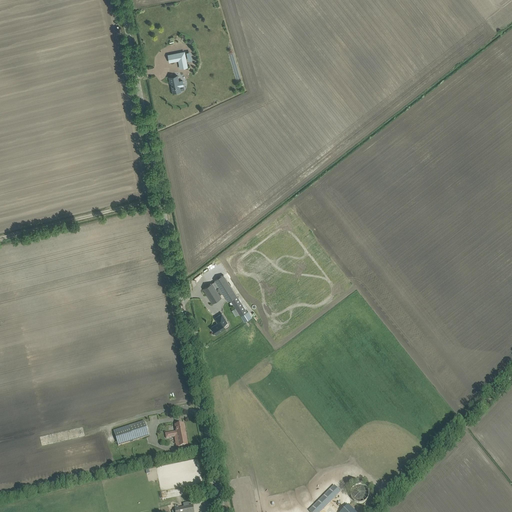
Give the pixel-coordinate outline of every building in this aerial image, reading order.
[(168,55),(169,62),(180,60),(182,68),(187,67),(184,52),(168,55)] [(177,75),(169,77),(170,83),(171,83),(173,92),(180,91),(180,87),(184,86),(183,80),(178,81),(177,75)] [(224,264),(229,272),(289,226),(283,219),(224,264)] [(229,274),(234,281),(298,232),(292,225),(229,274)] [(234,283),(239,291),(304,240),(299,233),(234,283)] [(240,292),(246,299),(311,249),(305,241),(240,292)] [(247,300),(252,307),(317,257),(312,250),(247,300)] [(253,308),(258,315),(323,265),(318,258),(253,308)] [(259,317),(265,324),(330,274),(325,267),(259,317)] [(214,281),(218,286),(215,288),(212,283),(203,289),(213,303),(221,298),(219,295),(222,293),(228,302),(230,300),(237,296),(223,275),(214,281)] [(266,325),(272,333),(337,282),(331,275),(266,325)] [(273,334),(278,341),(343,291),(338,283),(273,334)] [(237,296),(230,300),(240,316),(241,316),(247,312),(237,296)] [(247,312),(241,316),(244,322),(251,317),(247,312)] [(218,323),(212,326),(214,328),(212,329),(216,334),(226,328),(224,324),(227,322),(222,313),(215,318),(218,323)] [(149,436),(144,421),(113,431),(118,446),(149,436)] [(176,432),(165,433),(166,439),(174,437),(176,447),(188,445),(183,424),(175,425),(176,432)] [(351,493),(350,494),(351,496),(351,497),(352,499),(353,500),(354,501),(355,502),(357,503),(359,503),(360,503),(362,503),(363,502),(365,501),(366,500),(367,499),(368,497),(368,496),(368,494),(368,493),(368,491),(367,490),(366,488),(365,487),(363,486),(362,486),(360,485),(359,485),(357,486),(355,486),(354,487),(353,488),(352,490),(351,491),(351,493)] [(329,503),(337,494),(333,490),(324,499),(329,503)]
